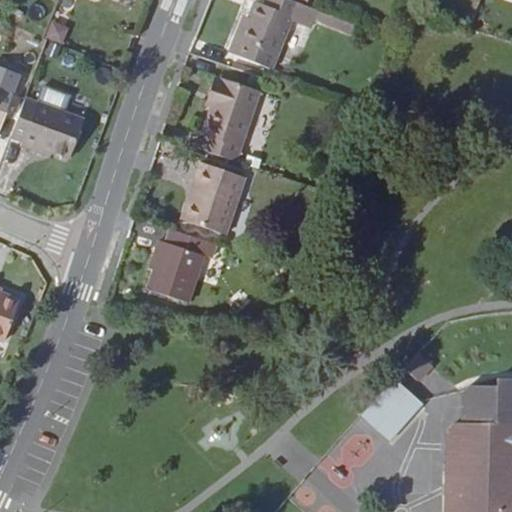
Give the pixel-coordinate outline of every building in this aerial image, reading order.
[(299,4),(288,0),(267,0),(266,5),(256,3),(249,18),(245,15),(230,52),(273,70),(299,4)] [(47,37),(64,41),(68,25),(51,21),(47,37)] [(203,136),(199,150),(238,163),(262,92),(218,77),(198,134),(203,136)] [(43,86),(37,103),(64,113),(71,97),(43,86)] [(0,127),(1,128),(13,96),(0,90),(0,127)] [(37,103),(26,98),(11,138),(23,143),(21,148),(36,153),(39,147),(70,160),(85,121),(64,113),(37,103)] [(247,178),(202,163),(192,191),(198,193),(188,222),(227,235),(247,178)] [(188,222),(198,193),(192,191),(182,220),(188,222)] [(219,246),(170,230),(165,242),(154,274),(149,290),(189,304),(206,257),(214,260),(219,246)] [(154,274),(165,242),(159,241),(148,272),(154,274)] [(239,312),(252,301),(241,289),(229,300),(239,312)] [(0,338),(7,341),(22,301),(3,294),(0,292),(0,338)] [(418,352),(406,367),(419,379),(431,365),(418,352)] [(364,414),(393,440),(425,405),(396,378),(364,414)] [(511,511),(511,380),(501,380),(501,388),(466,387),(465,424),(449,424),(446,511),(511,511)]
